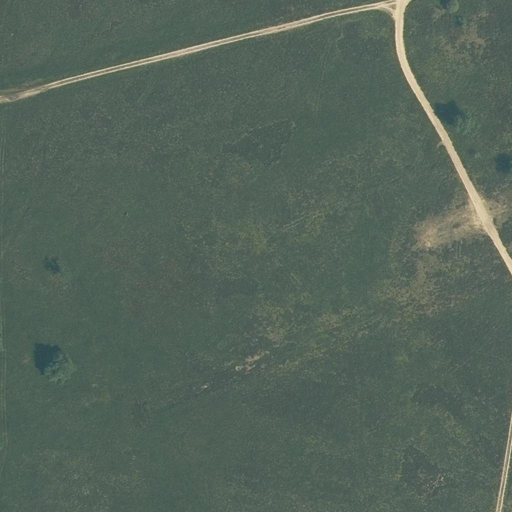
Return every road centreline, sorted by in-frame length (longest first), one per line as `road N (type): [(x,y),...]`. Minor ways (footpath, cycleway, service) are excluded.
road 1 (track): [(399,0),(0,97)]
road 2 (track): [(401,0),(407,75),(511,271)]
road 3 (track): [(0,282),(0,464)]
road 4 (track): [(2,97),(0,231)]
